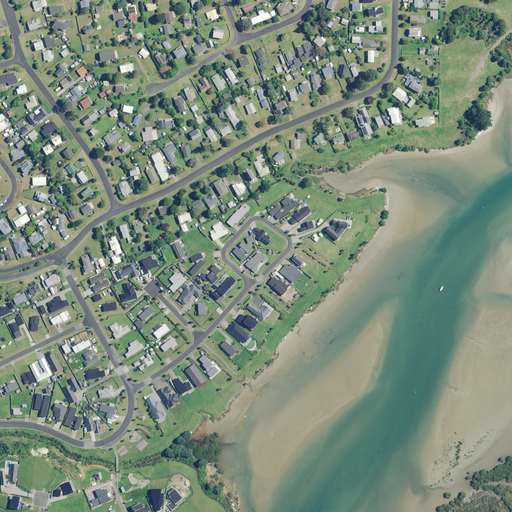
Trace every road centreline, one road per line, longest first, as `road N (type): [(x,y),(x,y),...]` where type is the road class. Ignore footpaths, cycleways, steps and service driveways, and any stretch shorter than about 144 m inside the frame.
road 1 (residential): [(395,0),(392,66),(378,86),(116,210)]
road 2 (residential): [(116,210),(99,169),(20,58)]
road 3 (residential): [(0,424),(75,443),(110,441),(129,415),(130,392)]
road 4 (residential): [(251,283),(289,247),(286,235),(252,218),(223,250),(225,260)]
